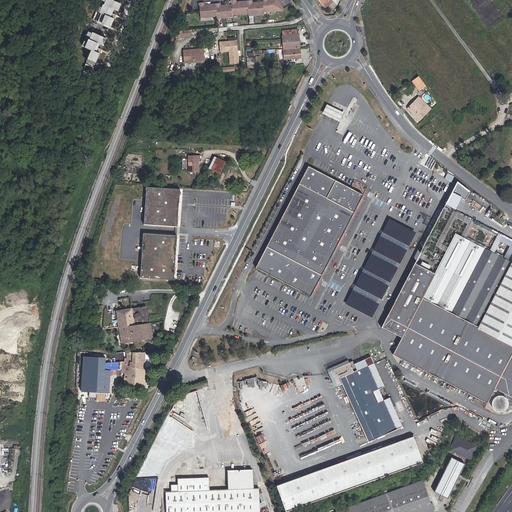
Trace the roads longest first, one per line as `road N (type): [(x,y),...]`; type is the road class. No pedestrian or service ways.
road 1 (secondary): [(325,58),(117,476)]
road 2 (tertiary): [(349,58),(423,144),(511,209)]
road 3 (unknown): [(329,387),(278,409),(293,459),(302,468),(352,445)]
road 4 (unknown): [(308,12),(284,24),(197,31),(179,56)]
road 5 (unknown): [(511,109),(423,0)]
